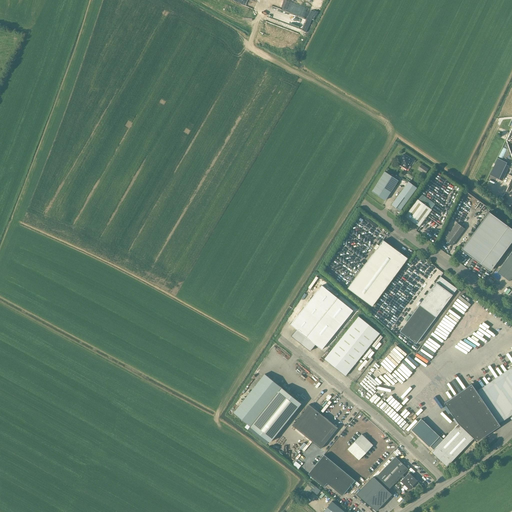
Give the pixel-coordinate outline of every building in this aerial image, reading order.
[(305,17),(271,6),(267,17),(302,28),(305,17)] [(407,156),(404,154),(402,157),(402,158),(399,163),(404,166),(403,167),(407,169),(409,166),(408,165),(412,160),(407,157),(407,156)] [(493,172),(491,176),(497,179),(499,175),(500,176),(503,177),(509,166),(506,165),(507,163),(501,160),(497,169),(496,169),(494,172),(493,172)] [(428,169),(421,165),(419,167),(422,169),(421,171),(425,174),(428,169)] [(372,192),(385,201),(398,180),(384,172),(372,192)] [(511,176),(507,173),(502,183),(508,186),(511,177),(511,176)] [(417,188),(408,182),(391,205),(400,211),(417,188)] [(405,216),(419,227),(432,210),(431,209),(435,204),(422,194),(418,200),(417,199),(405,216)] [(511,241),(511,229),(489,212),(461,250),(490,271),(511,241)] [(444,240),(452,246),(465,229),(457,223),(444,240)] [(348,288),(372,306),(407,258),(383,240),(348,288)] [(511,251),(497,272),(509,281),(511,277),(511,251)] [(400,332),(416,344),(457,289),(440,277),(400,332)] [(291,336),(300,344),(337,298),(321,286),(290,325),(296,330),(291,336)] [(456,295),(434,331),(447,339),(469,303),(456,295)] [(300,344),(310,351),(315,345),(321,350),(353,311),(337,298),(300,344)] [(324,359),(345,376),(379,333),(358,316),(324,359)] [(432,356),(443,340),(431,332),(420,347),(432,356)] [(383,346),(388,340),(383,335),(378,342),(383,346)] [(388,378),(398,388),(416,367),(417,368),(419,365),(422,367),(430,359),(419,349),(412,358),(411,357),(408,360),(405,358),(407,355),(396,345),(378,364),(373,360),(369,365),(370,366),(361,375),(371,385),(385,370),(391,375),(388,378)] [(511,414),(511,367),(477,392),(499,424),(511,414)] [(233,413),(270,442),(301,403),(265,374),(233,413)] [(471,384),(444,403),(458,424),(473,438),(476,442),(500,425),(499,424),(477,392),(471,384)] [(292,425),(321,449),(338,428),(309,405),(292,425)] [(443,440),(421,419),(411,429),(429,447),(430,446),(433,450),(443,440)] [(433,450),(431,452),(446,467),(473,438),(458,424),(443,440),(433,450)] [(348,449),(359,460),(373,445),(362,435),(348,449)] [(327,483),(342,496),(355,480),(324,454),(308,474),(323,487),(327,483)] [(356,494),(376,511),(392,494),(388,490),(401,476),(403,479),(405,477),(402,475),(408,469),(395,457),(374,478),(373,477),(356,494)] [(405,477),(403,479),(401,481),(409,489),(417,481),(409,473),(405,477)] [(309,482),(300,492),(307,497),(312,490),(317,494),(320,490),(309,482)] [(322,511),(344,511),(332,501),(322,511)]
